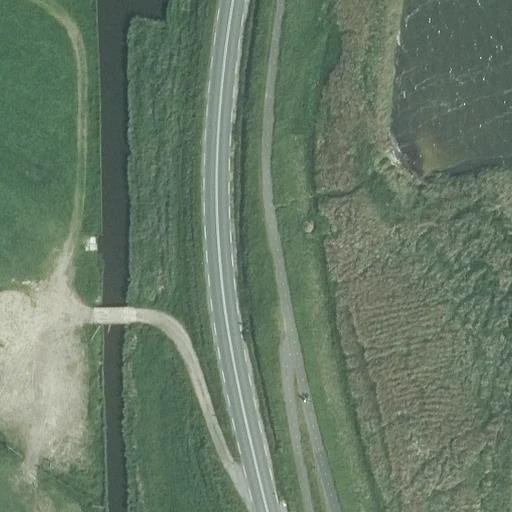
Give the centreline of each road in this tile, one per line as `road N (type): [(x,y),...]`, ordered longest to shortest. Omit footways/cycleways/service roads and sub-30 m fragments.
road 1 (secondary): [(266,511),(217,236),(235,0)]
road 2 (track): [(27,0),(78,37),(84,229),(65,290),(99,317)]
road 3 (track): [(140,317),(165,327),(229,467),(262,496)]
